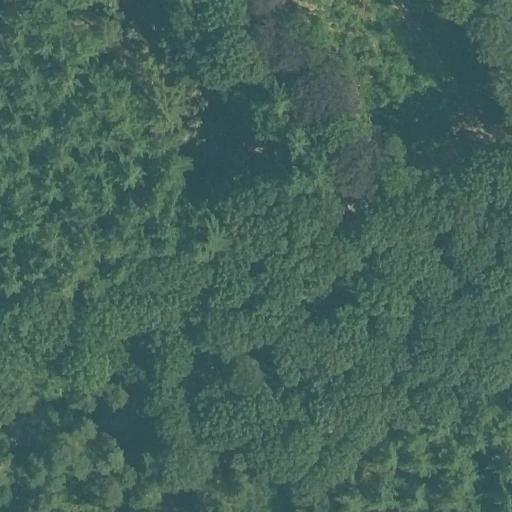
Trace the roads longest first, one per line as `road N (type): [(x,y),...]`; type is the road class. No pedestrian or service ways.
road 1 (track): [(0,343),(498,137)]
road 2 (track): [(498,137),(399,0)]
